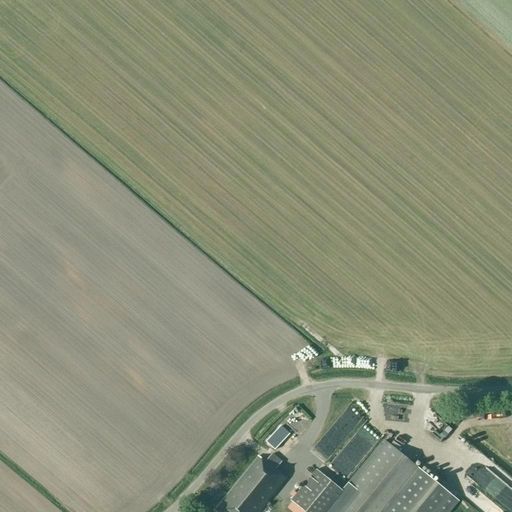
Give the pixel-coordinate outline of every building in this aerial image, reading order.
[(286,359),(289,351),(280,348),(278,356),(286,359)] [(310,358),(311,373),(329,372),(328,356),(310,358)] [(354,406),(335,428),(338,431),(336,434),(345,442),(366,418),(354,406)] [(298,422),(302,434),(310,431),(306,419),(298,422)] [(359,436),(370,443),(378,430),(367,424),(359,436)] [(316,469),(291,501),(304,511),(447,511),(457,500),(384,440),(339,495),(335,492),(338,488),(316,469)] [(275,469),(282,462),(272,454),(265,461),(258,456),(214,511),(215,511),(258,511),(286,478),(275,469)]
